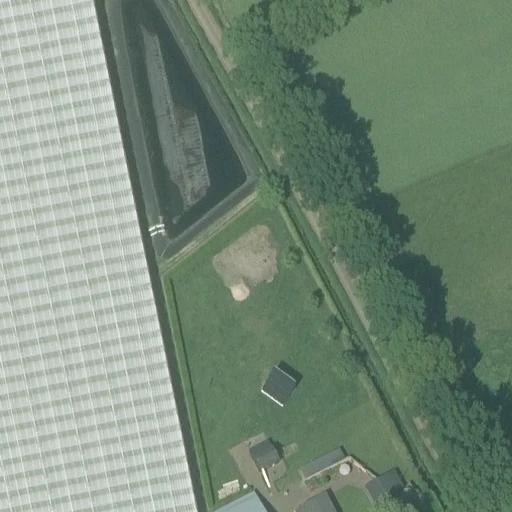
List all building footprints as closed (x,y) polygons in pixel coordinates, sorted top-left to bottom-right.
[(0,0),(0,511),(195,511),(89,0),(0,0)] [(267,444),(248,454),(258,475),(277,465),(267,444)] [(393,474),(374,484),(384,501),(402,491),(393,474)] [(260,511),(253,497),(222,511),(260,511)] [(301,511),(331,511),(324,497),(300,510),(301,511)]
